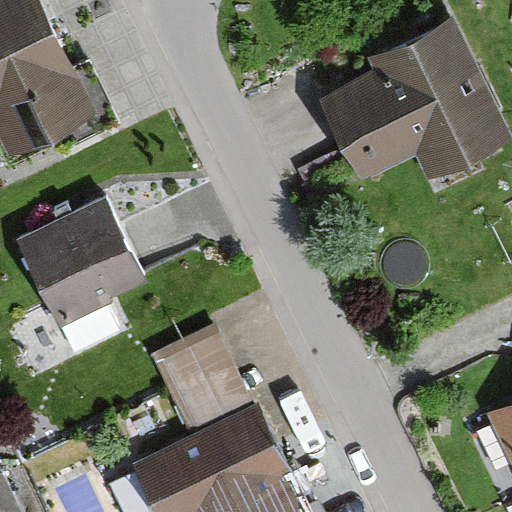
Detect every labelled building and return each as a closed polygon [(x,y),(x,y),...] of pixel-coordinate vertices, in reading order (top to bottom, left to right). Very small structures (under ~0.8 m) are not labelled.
[(44,0),(0,0),(0,159),(98,114),(44,0)] [(511,140),(511,128),(454,6),(361,51),(369,68),(314,94),(358,185),(410,161),(421,184),(511,140)] [(52,321),(142,276),(102,197),(12,241),(52,321)] [(297,511),(279,471),(290,466),(253,384),(124,443),(155,511),(297,511)] [(511,392),(480,409),(511,471),(511,392)]
